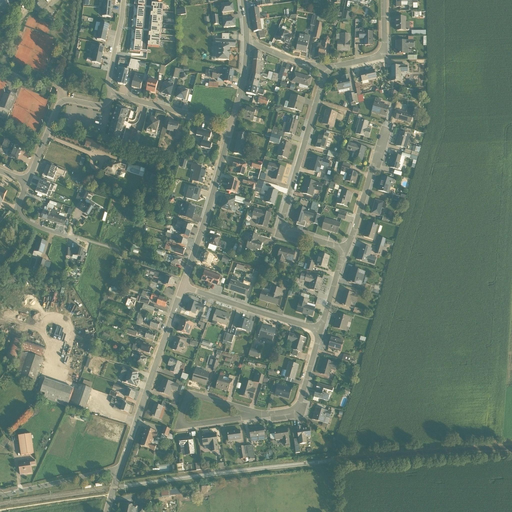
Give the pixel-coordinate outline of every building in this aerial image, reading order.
[(0,0),(0,22),(6,24),(6,23),(9,17),(16,0),(0,0)] [(102,4),(101,8),(111,9),(112,4),(113,4),(114,1),(107,0),(103,0),(103,4),(102,4)] [(162,18),(163,5),(152,4),(150,0),(134,0),(129,51),(150,53),(150,51),(147,50),(147,47),(159,48),(160,35),(161,35),(162,18)] [(395,0),(396,8),(401,8),(401,3),(407,3),(407,7),(409,7),(409,11),(413,11),(413,9),(417,9),(416,0),(395,0)] [(221,6),(222,17),(234,16),(233,12),(232,4),(221,6)] [(102,13),(102,17),(112,18),(112,15),(111,15),(111,9),(101,8),(101,13),(102,13)] [(250,10),(252,21),(263,19),(267,19),(266,14),(260,15),(259,8),(250,10)] [(351,13),(344,12),(342,20),(350,20),(351,19),(352,19),(353,17),(351,17),(351,13)] [(234,16),(222,17),(224,28),(235,27),(234,19),(234,16)] [(406,31),(409,31),(409,23),(406,23),(406,18),(396,18),(396,31),(406,31)] [(263,19),(252,21),(254,32),(258,32),(258,36),(259,35),(260,39),(265,38),(263,26),(264,26),(263,19)] [(99,26),(97,31),(107,34),(108,29),(110,29),(110,25),(100,23),(100,27),(99,26)] [(323,25),(316,23),(313,36),(313,39),(319,40),(323,25)] [(279,36),(277,41),(279,42),(279,43),(280,44),(282,43),(282,42),(288,44),(291,38),(292,36),(288,35),(289,33),(288,32),(286,31),(285,31),(286,29),(283,27),(281,31),(281,30),(278,35),(279,36)] [(363,46),(372,46),(372,33),(363,33),(363,29),(359,29),(359,30),(355,30),(355,39),(359,39),(359,40),(363,40),(363,46)] [(97,36),(97,40),(107,42),(107,39),(106,39),(107,34),(97,31),(96,36),(97,36)] [(341,50),(349,50),(349,34),(339,34),(339,32),(336,32),(336,41),(337,41),(337,51),(341,51),(341,50)] [(397,48),(397,54),(408,54),(408,49),(414,49),(414,37),(408,37),(408,42),(396,42),(396,48),(397,48)] [(320,47),(318,55),(324,57),(326,49),(328,50),(330,43),(329,43),(330,41),(329,38),(326,38),(324,39),(323,42),(321,41),(319,47),(320,47)] [(235,42),(220,40),(216,40),(214,60),(229,61),(230,47),(235,48),(235,42)] [(297,41),(295,50),(307,53),(308,48),(307,48),(308,44),(297,41)] [(93,49),(92,54),(102,56),(103,51),(105,52),(105,48),(95,46),(95,50),(93,49)] [(262,53),(254,52),(251,74),(263,78),(280,83),(282,78),(278,77),(278,75),(269,72),(267,75),(262,73),(263,61),(261,61),(262,53)] [(92,59),(91,63),(102,65),(103,62),(101,61),(102,56),(92,54),(91,59),(92,59)] [(406,67),(391,67),(392,77),(390,77),(390,82),(401,82),(401,73),(406,73),(406,67)] [(128,71),(122,70),(121,74),(119,73),(117,83),(118,84),(124,86),(124,85),(126,86),(128,76),(127,76),(128,71)] [(367,81),(377,79),(375,70),(369,71),(370,73),(360,75),(362,85),(368,84),(367,81)] [(292,82),(308,87),(311,78),(295,73),(292,82)] [(144,76),(135,74),(131,88),(140,90),(144,76)] [(251,74),(248,87),(260,90),(263,78),(251,74)] [(231,84),(233,78),(212,75),(211,79),(217,80),(217,81),(231,84)] [(350,89),(348,76),(343,77),(344,81),(336,83),(338,92),(338,91),(339,94),(349,92),(348,89),(350,89)] [(158,82),(149,80),(146,92),(155,94),(158,82)] [(168,84),(164,83),(161,94),(165,95),(165,96),(170,97),(173,84),(168,83),(168,84)] [(248,87),(246,94),(257,97),(258,95),(263,96),(265,91),(260,90),(248,87)] [(185,90),(178,89),(176,98),(183,100),(183,102),(187,103),(190,91),(185,89),(185,90)] [(0,116),(7,120),(9,113),(9,112),(10,109),(11,110),(15,98),(13,97),(14,94),(11,93),(7,91),(6,94),(3,93),(0,101),(0,116)] [(283,108),(300,113),(304,99),(290,95),(288,103),(285,102),(283,108)] [(260,97),(257,103),(266,106),(269,100),(260,97)] [(381,100),(375,99),(371,113),(386,117),(389,107),(380,104),(381,100)] [(399,111),(396,120),(410,124),(415,108),(408,106),(406,110),(403,109),(402,112),(399,111)] [(117,107),(112,124),(125,128),(130,111),(117,107)] [(255,111),(247,109),(244,119),(261,123),(262,120),(253,117),(255,111)] [(333,128),(337,114),(326,111),(325,116),(326,116),(323,125),(329,126),(328,130),(332,131),(333,128)] [(155,118),(151,117),(149,125),(148,125),(146,132),(155,134),(159,122),(154,120),(155,118)] [(294,136),(298,122),(288,119),(286,124),(284,123),(281,132),(277,131),(277,129),(274,128),(272,134),(281,137),(283,138),(285,133),(294,136)] [(369,123),(360,120),(355,134),(368,138),(371,130),(367,129),(369,123)] [(179,124),(170,122),(167,131),(169,132),(168,136),(175,138),(176,133),(173,132),(174,130),(177,131),(179,124)] [(121,142),(125,128),(112,124),(108,138),(121,142)] [(212,144),(208,143),(209,140),(211,133),(198,130),(196,136),(201,137),(199,144),(201,145),(200,148),(210,150),(212,144)] [(141,133),(132,131),(128,145),(137,147),(141,133)] [(323,137),(319,136),(315,148),(325,150),(326,147),(329,148),(331,140),(328,139),(330,133),(326,132),(325,134),(323,137)] [(410,135),(400,132),(396,146),(406,149),(410,135)] [(247,135),(238,133),(233,154),(242,156),(247,135)] [(279,145),(281,137),(272,134),(269,142),(279,145)] [(88,147),(109,154),(111,147),(84,138),(81,146),(88,148),(88,147)] [(4,139),(1,147),(11,151),(9,156),(11,157),(10,158),(16,160),(21,148),(22,145),(14,142),(13,143),(4,139)] [(287,159),(291,145),(281,142),(277,156),(287,159)] [(361,161),(365,149),(356,146),(348,143),(346,151),(353,153),(351,158),(361,161)] [(405,150),(404,154),(411,156),(417,157),(420,148),(413,146),(412,152),(405,150)] [(63,164),(67,153),(58,149),(58,150),(53,148),(49,157),(53,158),(52,160),(63,164)] [(338,154),(328,151),(327,156),(329,157),(337,159),(338,154)] [(404,158),(393,155),(389,168),(400,171),(404,158)] [(323,160),(313,157),(309,171),(319,174),(321,167),(327,169),(330,162),(328,161),(329,157),(327,156),(325,160),(323,160)] [(124,170),(126,166),(121,164),(121,163),(110,159),(110,161),(109,161),(108,164),(105,163),(102,173),(105,174),(105,175),(117,180),(118,176),(116,175),(117,171),(116,171),(117,168),(119,169),(119,168),(124,170)] [(232,168),(238,169),(236,174),(243,176),(246,165),(234,162),(232,168)] [(344,176),(342,180),(354,184),(357,175),(349,172),(351,165),(344,163),(340,175),(344,176)] [(46,164),(42,175),(53,180),(55,173),(63,176),(65,172),(46,164)] [(281,182),(284,168),(268,164),(266,171),(273,173),(271,179),(281,182)] [(201,171),(202,168),(192,165),(191,169),(191,170),(192,172),(193,173),(191,181),(202,183),(205,172),(201,171)] [(395,181),(382,178),(378,191),(389,194),(391,188),(393,188),(395,181)] [(240,182),(229,180),(226,191),(238,194),(239,190),(238,190),(240,182)] [(322,185),(306,180),(302,194),(312,197),(314,190),(320,192),(322,185)] [(37,188),(35,192),(49,197),(53,187),(40,181),(38,185),(39,185),(38,188),(37,188)] [(335,184),(333,183),(330,182),(328,189),(327,192),(330,193),(331,190),(333,190),(335,184)] [(200,191),(189,187),(185,198),(197,202),(200,191)] [(274,205),(278,191),(268,188),(264,202),(274,205)] [(84,200),(78,210),(88,216),(93,207),(89,205),(91,200),(86,197),(89,193),(84,191),(80,198),(84,200)] [(351,194),(339,191),(339,192),(338,192),(336,198),(337,199),(336,203),(346,206),(348,201),(349,201),(351,194)] [(225,197),(221,209),(234,213),(236,208),(233,207),(236,200),(225,197)] [(387,204),(375,201),(371,214),(380,216),(382,209),(385,210),(387,204)] [(310,211),(298,207),(294,222),(297,223),(296,225),(304,228),(306,222),(303,222),(305,216),(313,219),(315,212),(316,213),(319,204),(313,202),(310,211)] [(35,217),(49,221),(53,209),(54,205),(48,204),(47,207),(44,207),(43,211),(38,209),(35,217)] [(191,220),(195,208),(183,204),(180,216),(191,220)] [(49,221),(56,223),(59,215),(56,215),(57,211),(53,209),(49,221)] [(271,214),(261,211),(254,209),(251,216),(251,219),(256,220),(255,224),(267,228),(268,221),(271,214)] [(337,218),(344,220),(346,213),(339,211),(337,218)] [(56,223),(64,226),(67,218),(63,217),(64,215),(59,213),(59,215),(56,223)] [(340,224),(325,220),(322,229),(337,233),(340,224)] [(177,223),(175,228),(190,232),(191,227),(177,223)] [(382,227),(368,223),(366,230),(367,230),(364,237),(375,241),(377,233),(380,232),(382,227)] [(188,238),(190,232),(175,228),(174,231),(181,233),(180,235),(188,238)] [(168,234),(166,241),(185,247),(187,241),(179,239),(178,241),(170,239),(171,235),(168,234)] [(259,236),(251,234),(246,250),(255,253),(255,250),(260,251),(262,243),(257,242),(259,236)] [(212,235),(208,249),(215,251),(217,247),(223,249),(225,243),(219,241),(220,237),(219,237),(220,236),(217,235),(217,236),(212,235)] [(380,238),(377,245),(386,248),(387,246),(384,245),(386,240),(380,238)] [(43,255),(46,243),(37,240),(33,252),(43,255)] [(144,246),(130,242),(129,246),(143,250),(144,246)] [(166,243),(164,250),(183,255),(184,250),(177,247),(177,246),(166,243)] [(380,256),(382,250),(385,251),(386,248),(377,245),(376,248),(374,254),(380,256)] [(372,250),(361,246),(357,260),(374,265),(376,258),(370,256),(372,250)] [(83,250),(77,248),(76,251),(73,250),(71,255),(73,255),(72,259),(77,260),(76,263),(77,265),(78,265),(81,266),(84,254),(82,253),(83,250)] [(282,265),(284,259),(292,262),(295,253),(280,248),(276,263),(282,265)] [(329,257),(320,254),(316,266),(326,269),(329,257)] [(181,259),(167,255),(165,261),(171,263),(170,266),(175,267),(176,264),(180,266),(181,259)] [(46,261),(39,259),(36,269),(38,269),(36,274),(40,275),(41,271),(43,271),(46,261)] [(312,271),(313,266),(315,262),(309,260),(307,264),(305,264),(303,269),(312,271)] [(365,272),(352,269),(348,282),(357,285),(355,289),(369,293),(371,286),(365,284),(364,287),(361,286),(365,272)] [(204,271),(201,280),(217,286),(221,277),(204,271)] [(319,292),(322,280),(301,273),(299,280),(310,283),(308,289),(319,292)] [(18,277),(2,275),(1,283),(17,285),(18,277)] [(159,280),(158,284),(168,287),(168,286),(172,288),(174,281),(166,279),(165,282),(159,280)] [(231,280),(227,290),(246,296),(250,284),(244,282),(243,284),(231,280)] [(113,290),(107,288),(106,291),(116,295),(119,289),(114,287),(113,290)] [(271,287),(269,293),(262,291),(259,301),(277,306),(282,290),(271,287)] [(153,301),(152,303),(165,308),(167,301),(163,300),(163,298),(143,291),(139,302),(148,305),(150,301),(145,299),(145,297),(150,299),(153,301)] [(358,296),(344,291),(340,305),(349,308),(350,308),(352,302),(356,303),(358,296)] [(300,299),(296,312),(312,317),(315,309),(306,306),(308,301),(300,299)] [(205,307),(190,302),(186,311),(196,314),(197,311),(203,313),(205,307)] [(154,309),(144,305),(141,312),(152,316),(154,309)] [(230,316),(216,311),(212,324),(216,325),(217,323),(226,326),(230,316)] [(141,326),(145,315),(138,313),(136,319),(138,319),(136,325),(141,326)] [(350,318),(338,315),(334,328),(346,332),(350,318)] [(157,321),(146,317),(144,321),(146,322),(146,325),(149,326),(149,327),(157,330),(159,324),(156,322),(157,321)] [(254,323),(240,319),(237,330),(251,334),(254,323)] [(193,324),(181,320),(178,331),(189,335),(193,324)] [(276,330),(263,326),(259,340),(272,343),(276,330)] [(152,333),(140,328),(138,333),(146,336),(145,338),(153,341),(155,335),(152,334),(152,333)] [(288,342),(293,344),(291,351),(301,354),(306,339),(291,335),(288,342)] [(5,361),(14,364),(22,340),(13,337),(5,361)] [(343,342),(331,338),(328,348),(332,350),(333,352),(336,351),(340,352),(343,342)] [(138,350),(149,354),(151,349),(149,349),(150,347),(147,346),(148,344),(142,342),(143,340),(140,339),(139,341),(137,340),(135,345),(133,345),(132,348),(129,347),(128,349),(137,353),(138,350)] [(184,342),(176,339),(172,350),(184,342)] [(45,348),(24,341),(21,350),(42,357),(45,348)] [(261,352),(252,349),(249,356),(259,359),(261,352)] [(28,355),(21,352),(17,364),(14,371),(22,373),(20,377),(35,382),(37,378),(43,359),(28,355)] [(143,358),(143,357),(133,353),(131,357),(138,360),(137,363),(144,366),(147,360),(143,358)] [(356,362),(350,361),(351,357),(343,355),(342,361),(356,364),(356,362)] [(168,366),(171,367),(170,372),(177,374),(179,368),(183,370),(185,364),(170,359),(168,366)] [(324,361),(320,374),(329,377),(331,370),(335,371),(337,364),(324,361)] [(298,365),(289,362),(284,378),(294,381),(298,365)] [(138,373),(123,369),(121,374),(125,375),(122,382),(137,388),(139,381),(137,380),(138,376),(137,375),(138,373)] [(195,370),(192,381),(206,385),(209,374),(195,370)] [(256,374),(254,383),(262,385),(264,376),(256,374)] [(220,377),(217,389),(229,393),(233,381),(220,377)] [(69,408),(84,413),(92,390),(80,385),(78,391),(44,379),(40,392),(45,394),(44,399),(69,408)] [(178,392),(180,386),(163,380),(159,393),(170,396),(172,390),(178,392)] [(256,391),(252,390),(254,384),(244,382),(243,387),(240,397),(249,400),(253,401),(256,391)] [(333,388),(317,384),(316,388),(318,388),(316,394),(315,393),(314,398),(328,402),(330,396),(326,395),(327,391),(332,393),(333,388)] [(113,389),(126,393),(125,397),(133,400),(135,394),(131,392),(132,390),(114,385),(113,389)] [(277,385),(274,396),(288,400),(292,389),(277,385)] [(128,414),(130,407),(126,406),(127,404),(124,404),(125,401),(113,397),(111,403),(115,404),(113,409),(128,414)] [(159,420),(163,409),(175,413),(177,408),(164,403),(162,408),(155,405),(150,417),(159,420)] [(331,413),(316,409),(312,420),(328,425),(331,413)] [(263,427),(249,429),(251,442),(265,441),(265,439),(267,439),(267,436),(264,436),(263,427)] [(300,448),(299,445),(307,444),(306,439),(311,438),(310,429),(302,430),(301,427),(297,428),(298,439),(294,440),(295,454),(299,453),(299,448),(300,448)] [(170,430),(164,428),(160,438),(166,441),(167,439),(173,441),(172,436),(169,434),(170,430)] [(156,446),(154,445),(158,433),(146,429),(140,446),(154,452),(156,446)] [(275,441),(282,440),(283,445),(285,445),(285,447),(289,447),(287,429),(280,430),(280,431),(274,432),(275,441)] [(239,431),(227,432),(229,443),(241,441),(239,431)] [(34,454),(31,434),(18,436),(21,456),(34,454)] [(202,436),(203,446),(210,445),(211,452),(218,451),(216,434),(202,436)] [(183,440),(179,440),(181,456),(194,455),(192,437),(183,438),(183,440)] [(3,447),(9,442),(6,438),(0,444),(3,447)] [(253,445),(247,446),(249,459),(255,458),(253,445)] [(249,459),(247,446),(238,448),(241,461),(249,459)] [(34,460),(18,462),(20,475),(31,474),(30,466),(35,465),(34,460)]
